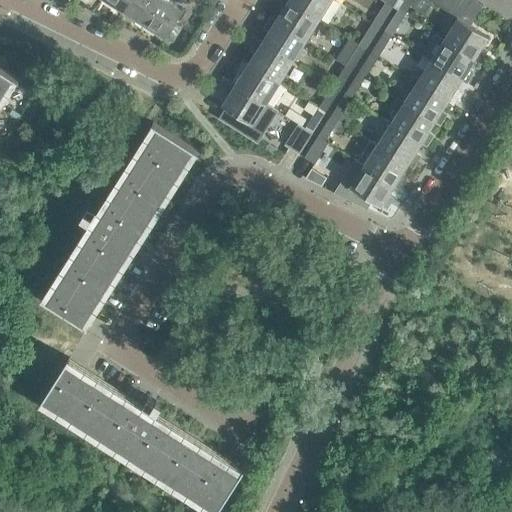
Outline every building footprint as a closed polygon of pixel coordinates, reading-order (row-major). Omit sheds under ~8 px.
[(106,0),(123,10),(129,0),(106,0)] [(129,0),(123,10),(144,23),(158,0),(129,0)] [(183,9),(182,9),(182,8),(181,9),(167,0),(158,0),(144,23),(164,36),(164,37),(165,38),(183,9)] [(285,5),(276,20),(306,40),(320,19),(291,0),(280,0),(280,2),(285,5)] [(291,0),(320,19),(331,0),(291,0)] [(442,0),(439,5),(449,12),(456,0),(442,0)] [(456,0),(449,12),(457,16),(457,17),(460,18),(471,0),(456,0)] [(475,0),(471,0),(460,18),(470,25),(483,5),(475,0)] [(375,19),(373,23),(380,27),(382,23),(393,6),(386,2),(385,3),(375,19)] [(394,31),(405,14),(398,9),(385,31),(392,35),(394,31)] [(306,40),(276,20),(271,16),(266,23),(272,26),(263,41),(293,61),(306,40)] [(444,39),(475,59),(480,62),(485,55),(479,52),(488,38),(489,37),(470,25),(460,18),(457,17),(457,18),(444,39)] [(361,40),(359,44),(366,48),(380,27),(373,23),(361,40)] [(385,31),(374,48),(372,52),(379,56),(392,35),(385,31)] [(259,47),(249,62),(280,82),(293,61),(263,41),(257,37),(253,44),(259,47)] [(430,60),(461,80),(467,83),(471,76),(466,73),(475,59),(444,39),(430,60)] [(348,61),(346,65),(353,69),(355,66),(366,48),(359,44),(348,61)] [(365,77),(379,56),(372,52),(360,69),(358,72),(365,77)] [(417,81),(448,101),(454,104),(458,97),(452,94),(461,80),(430,60),(422,55),(416,65),(424,71),(417,81)] [(244,70),(236,83),(267,102),(280,82),(249,62),(244,58),(240,64),(242,69),(244,70)] [(346,65),(332,86),(339,91),(342,86),(353,69),(346,65)] [(0,97),(13,76),(18,79),(18,78),(0,66),(0,97)] [(344,94),(351,98),(365,77),(358,72),(347,89),(344,94)] [(404,102),(435,122),(440,125),(445,118),(439,115),(448,101),(417,81),(409,76),(402,87),(410,92),(404,102)] [(267,102),(236,83),(231,79),(226,86),(232,90),(222,103),(221,104),(261,130),(275,108),(267,102)] [(321,103),(319,107),(326,112),(329,107),(339,91),(332,86),(321,103)] [(338,119),(351,98),(344,94),(331,115),(338,119)] [(390,123),(421,143),(427,146),(431,139),(426,136),(435,122),(404,102),(396,97),(389,108),(397,113),(390,123)] [(298,123),(301,125),(305,118),(289,108),(285,115),(298,123)] [(320,131),(318,136),(325,140),(338,119),(331,115),(320,131)] [(41,297),(87,326),(88,325),(83,322),(138,236),(142,239),(143,238),(138,235),(194,148),(199,151),(153,121),(152,122),(157,125),(102,212),(97,208),(92,215),(84,211),(80,217),(93,226),(47,299),(42,296),(41,297)] [(421,143),(390,123),(377,144),(408,164),(414,167),(418,161),(412,157),(421,143)] [(298,154),(312,132),(306,128),(302,126),(288,147),(298,154)] [(304,157),(315,164),(328,142),(325,140),(318,136),(304,157)] [(377,144),(363,166),(395,185),(400,188),(405,182),(399,178),(408,164),(377,144)] [(395,185),(363,166),(351,185),(350,186),(387,209),(391,203),(386,199),(395,185)] [(26,377),(38,357),(25,349),(13,368),(26,377)] [(155,400),(150,408),(144,404),(140,409),(67,362),(70,357),(69,356),(40,403),(41,403),(44,398),(217,509),(215,511),(216,511),(245,468),(244,467),(240,472),(154,418),(157,413),(158,413),(163,405),(155,400)]
